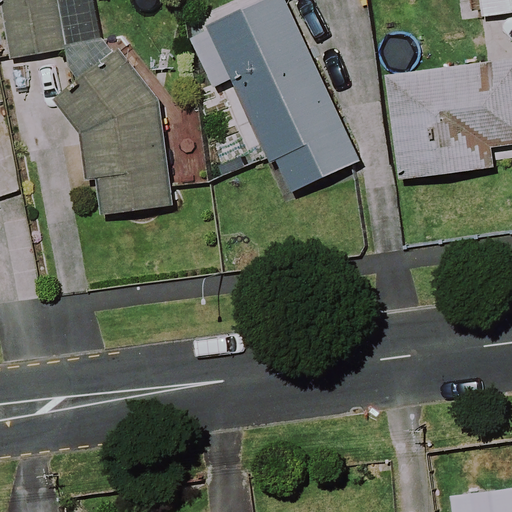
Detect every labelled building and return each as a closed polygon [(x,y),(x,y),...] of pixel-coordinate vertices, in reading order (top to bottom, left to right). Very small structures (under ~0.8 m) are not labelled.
[(171,209),(149,41),(76,51),(69,0),(0,0),(0,60),(70,51),(92,219),(171,209)] [(358,165),(284,0),(269,0),(208,27),(284,198),(358,165)] [(511,14),(511,0),(477,0),(481,20),(511,14)] [(511,146),(511,60),(385,78),(399,181),(495,168),(492,149),(511,146)] [(511,511),(511,488),(450,496),(452,511),(511,511)]
